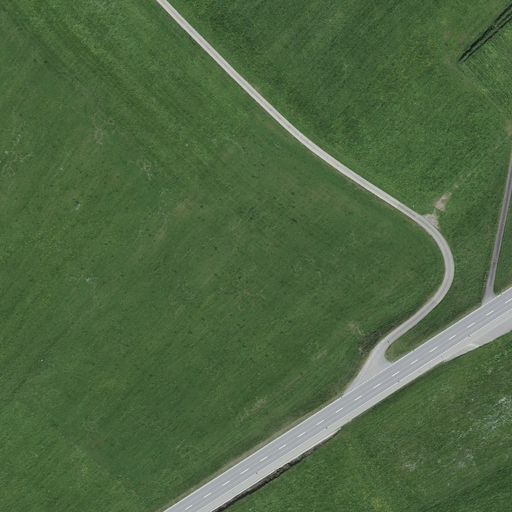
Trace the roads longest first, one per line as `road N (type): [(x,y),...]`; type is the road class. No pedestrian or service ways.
road 1 (residential): [(160,0),(324,156),(442,242),(451,263),(448,286),(375,356),(375,387)]
road 2 (secondary): [(185,511),(375,387)]
road 3 (secondary): [(375,387),(511,299)]
road 4 (track): [(489,314),(511,186)]
